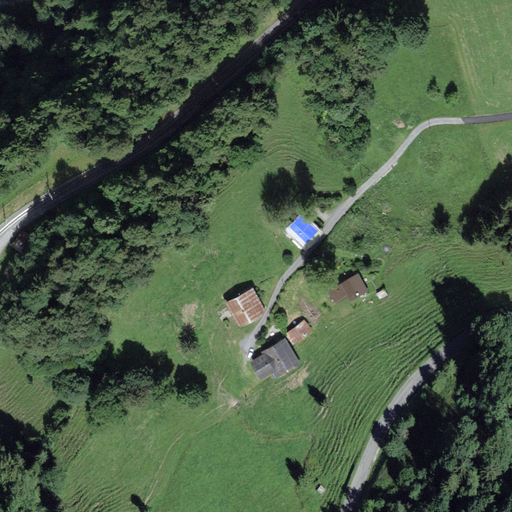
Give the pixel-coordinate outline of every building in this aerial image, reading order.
[(316,232),(300,214),(288,225),(305,243),(316,232)] [(358,272),(329,288),(335,299),(365,283),(358,272)] [(252,284),(224,299),(237,323),(265,308),(252,284)] [(310,325),(304,318),(289,331),(295,338),(310,325)] [(298,360),(284,335),(264,345),(278,371),(298,360)]
